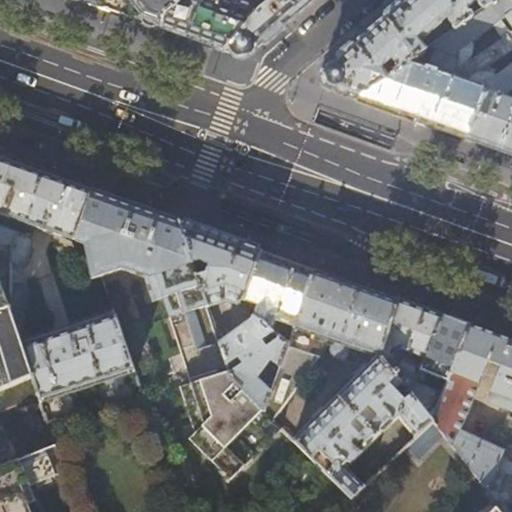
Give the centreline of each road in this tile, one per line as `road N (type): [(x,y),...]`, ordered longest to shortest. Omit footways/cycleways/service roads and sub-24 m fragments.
road 1 (secondary): [(511,248),(233,144)]
road 2 (secondary): [(233,144),(0,61)]
road 3 (residential): [(361,0),(269,79),(233,144)]
